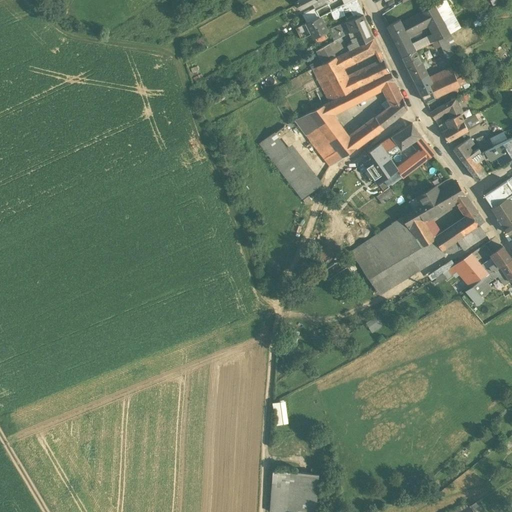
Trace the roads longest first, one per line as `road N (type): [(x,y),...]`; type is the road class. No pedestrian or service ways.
road 1 (track): [(261,511),(277,311),(257,290),(235,208),(175,58),(75,38),(37,0)]
road 2 (track): [(417,114),(335,169),(277,311)]
road 3 (residential): [(365,0),(417,114),(474,198)]
